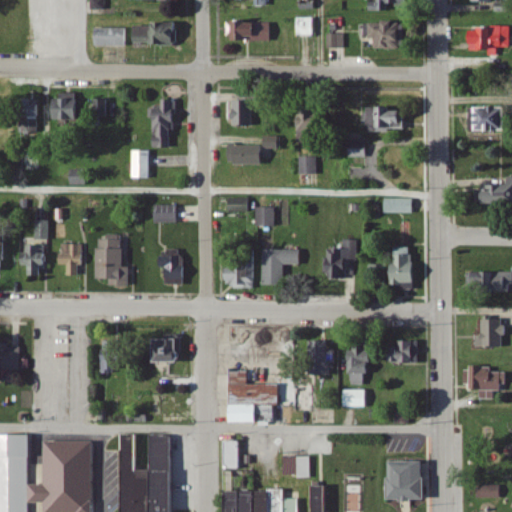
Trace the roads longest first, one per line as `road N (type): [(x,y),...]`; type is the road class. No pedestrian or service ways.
road 1 (residential): [(441,511),(434,0)]
road 2 (residential): [(205,511),(200,0)]
road 3 (residential): [(0,307),(440,313)]
road 4 (residential): [(0,67),(435,74)]
